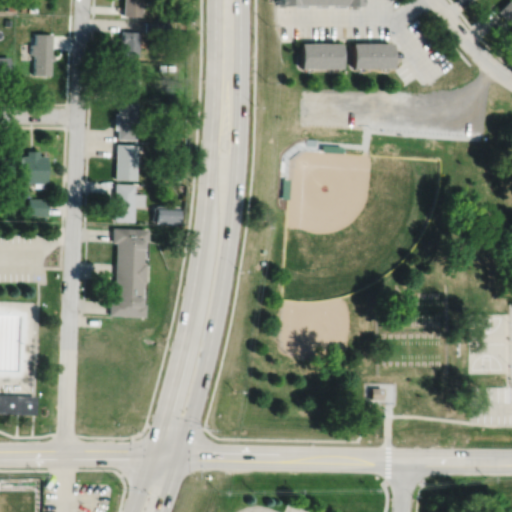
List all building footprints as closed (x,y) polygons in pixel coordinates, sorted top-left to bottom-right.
[(121,0),(121,15),(140,16),(140,0),(121,0)] [(278,0),(278,6),(295,5),(295,7),(304,7),(304,5),(315,5),(315,7),(323,7),(323,5),(332,5),(332,7),(341,7),(341,6),(349,6),(350,8),(356,8),(356,7),(360,7),(360,0),(278,0)] [(511,0),(507,0),(496,11),(511,28),(511,0)] [(144,21),(144,31),(160,32),(160,22),(144,21)] [(121,30),(121,39),(120,39),(119,55),(137,56),(138,30),(121,30)] [(33,32),(33,43),(29,43),(29,54),(32,54),(32,74),(50,75),(50,60),(53,60),(53,54),(51,54),(51,33),(33,32)] [(300,43),(299,68),(304,68),(304,70),(309,70),(309,68),(329,68),(329,71),(335,71),(335,68),(340,68),(340,43),(300,43)] [(351,43),(351,68),(356,68),(356,71),(361,70),(361,68),(380,68),(380,71),(385,71),(385,68),(392,68),(392,43),(351,43)] [(0,56),(0,76),(9,76),(9,56),(0,56)] [(119,62),(118,98),(136,98),(137,62),(119,62)] [(117,102),(117,113),(114,113),(113,129),(117,129),(116,139),(135,139),(136,103),(117,102)] [(157,104),(156,111),(164,112),(164,104),(157,104)] [(115,141),(114,177),(134,177),(136,142),(115,141)] [(21,155),(20,181),(46,182),(46,155),(38,155),(38,150),(26,150),(26,155),(21,155)] [(0,173),(10,173),(11,156),(0,156),(0,173)] [(113,181),(113,191),(108,190),(108,202),(112,202),(112,218),(131,219),(132,203),(142,203),(143,191),(132,191),(133,181),(113,181)] [(28,198),(27,215),(46,216),(47,199),(28,198)] [(154,203),(153,220),(177,221),(178,204),(154,203)] [(110,225),(109,240),(113,240),(111,298),(107,298),(106,313),(142,314),(142,302),(139,302),(140,279),(143,280),(143,260),(140,260),(141,238),(146,238),(146,226),(110,225)] [(378,316),(379,326),(396,326),(396,316),(378,316)] [(368,386),(380,386),(380,397),(372,397),(367,397),(368,386)] [(0,393),(32,394),(32,413),(0,412),(0,393)]
